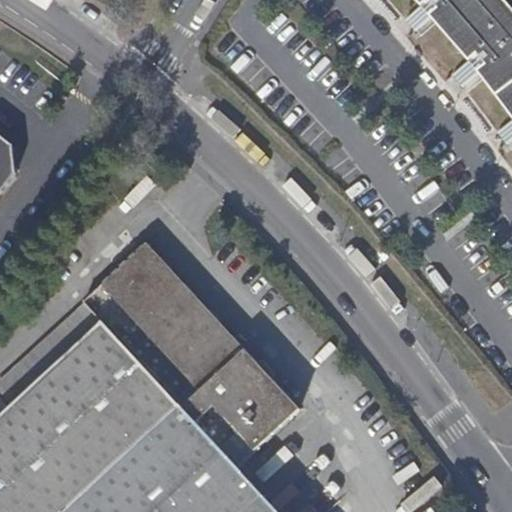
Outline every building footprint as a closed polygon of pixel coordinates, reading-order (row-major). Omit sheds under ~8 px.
[(414,0),(422,8),(431,19),(469,64),(477,74),(497,98),(511,86),(511,16),(498,0),(414,0)] [(422,8),(406,23),(415,33),(431,19),(422,8)] [(477,74),(469,64),(454,77),(462,87),(477,74)] [(511,86),(497,98),(511,117),(511,86)] [(511,121),(497,133),(506,144),(511,139),(511,121)] [(0,192),(15,173),(13,145),(0,135),(0,192)] [(158,160),(145,146),(132,158),(145,172),(158,160)] [(84,303),(103,323),(0,417),(0,511),(278,511),(236,467),(299,409),(148,244),(84,303)]
